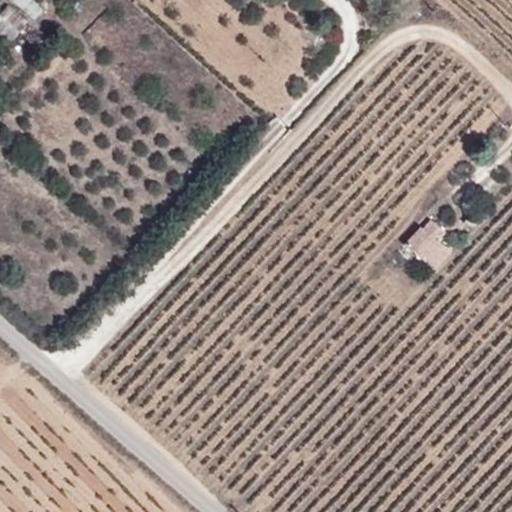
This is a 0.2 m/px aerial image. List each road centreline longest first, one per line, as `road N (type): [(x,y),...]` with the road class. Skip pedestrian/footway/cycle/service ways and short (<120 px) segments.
road 1 (unknown): [(53,375),(264,165),(378,31),(339,0)]
road 2 (residential): [(213,511),(0,326)]
